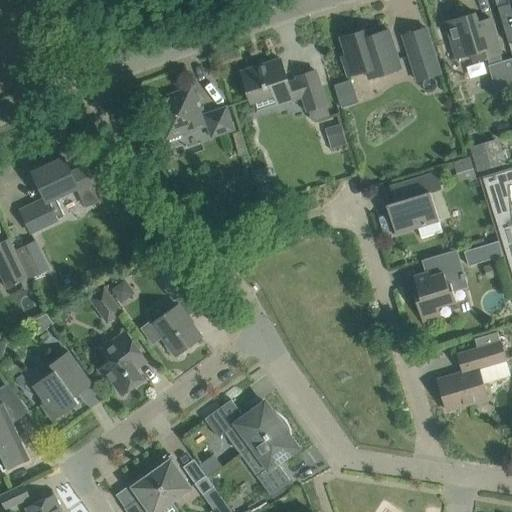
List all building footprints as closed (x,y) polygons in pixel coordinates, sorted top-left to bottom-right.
[(511,0),(510,0),(511,3),(499,6),(504,25),(511,22),(511,0)] [(472,54),(475,61),(502,53),(491,18),(479,22),(476,12),(446,21),(457,58),(472,54)] [(371,27),(361,31),(341,37),(349,60),(344,61),(349,76),(367,70),(370,78),(402,68),(389,29),(373,34),(371,27)] [(441,73),(427,27),(403,35),(418,80),(441,73)] [(511,57),(502,61),(497,62),(505,89),(511,87),(511,57)] [(252,102),(285,91),(288,101),(303,96),(308,110),(327,104),(316,70),(297,76),(298,80),(289,83),(281,58),(242,71),(252,102)] [(350,78),(332,84),(340,108),(358,102),(350,78)] [(204,125),(201,117),(199,111),(203,109),(197,93),(190,95),(183,91),(155,101),(164,125),(159,127),(165,143),(181,138),(179,133),(204,125)] [(206,115),(213,136),(234,128),(226,108),(206,115)] [(329,146),(344,143),(341,126),(326,128),(329,146)] [(471,148),(478,172),(496,167),(490,143),(471,148)] [(66,216),(57,197),(78,187),(80,191),(93,185),(84,166),(72,172),(65,157),(34,172),(48,200),(42,202),(41,201),(22,210),(32,232),(66,216)] [(511,167),(479,177),(494,225),(511,219),(511,207),(510,185),(511,184),(511,167)] [(391,186),(395,201),(387,204),(396,233),(419,226),(422,239),(443,232),(431,192),(442,188),(437,172),(410,180),(391,186)] [(511,219),(494,225),(508,271),(511,269),(511,219)] [(0,242),(0,269),(8,287),(28,277),(9,238),(0,242)] [(19,250),(32,277),(50,269),(36,241),(19,250)] [(428,272),(415,276),(419,291),(422,299),(417,300),(426,328),(427,328),(424,320),(442,315),(439,306),(457,300),(454,291),(467,287),(461,268),(455,250),(444,253),(424,259),(428,272)] [(190,288),(169,259),(153,270),(174,299),(190,288)] [(502,274),(498,262),(486,266),(490,278),(502,274)] [(90,298),(108,323),(125,311),(107,285),(90,298)] [(154,322),(153,320),(142,327),(154,344),(164,337),(168,343),(166,345),(172,353),(174,352),(177,355),(203,336),(179,304),(154,322)] [(32,321),(41,333),(55,323),(47,313),(32,321)] [(148,360),(145,357),(127,331),(102,348),(111,360),(99,368),(111,384),(114,382),(123,394),(144,378),(137,368),(148,360)] [(439,379),(448,410),(489,398),(480,368),(507,360),(498,331),(475,338),(478,348),(459,353),(464,371),(439,379)] [(80,402),(76,396),(92,384),(69,351),(51,364),(55,370),(35,385),(46,401),(42,404),(54,420),(80,402)] [(0,462),(4,471),(22,462),(23,460),(23,457),(22,452),(19,447),(25,445),(14,422),(30,410),(9,381),(0,387),(0,462)] [(232,399),(206,418),(219,437),(226,432),(242,453),(287,421),(285,419),(283,417),(280,415),(277,413),(275,413),(274,412),(273,412),(266,402),(245,416),(232,399)] [(287,421),(242,453),(257,475),(271,494),(291,479),(278,462),(299,447),(291,437),(291,434),(291,431),(290,428),(289,426),(288,424),(287,421)] [(161,466),(153,472),(173,501),(192,487),(177,465),(179,464),(173,455),(160,464),(161,466)] [(141,497),(126,507),(128,511),(157,511),(173,501),(153,472),(144,478),(143,476),(130,485),(136,494),(138,493),(141,497)] [(196,483),(204,494),(215,486),(207,475),(196,483)] [(1,494),(8,508),(30,498),(23,484),(1,494)] [(28,508),(29,511),(63,511),(55,495),(28,508)]
